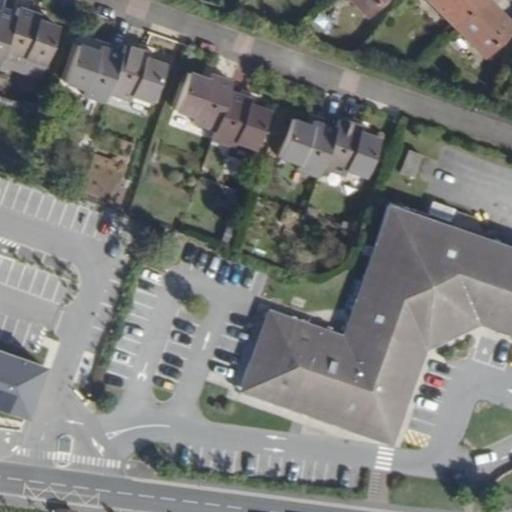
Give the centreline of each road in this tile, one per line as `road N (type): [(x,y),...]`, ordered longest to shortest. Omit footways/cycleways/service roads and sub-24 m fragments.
road 1 (residential): [(511,141),(94,0)]
road 2 (secondary): [(0,476),(264,511)]
road 3 (residential): [(79,323),(100,253),(0,219)]
